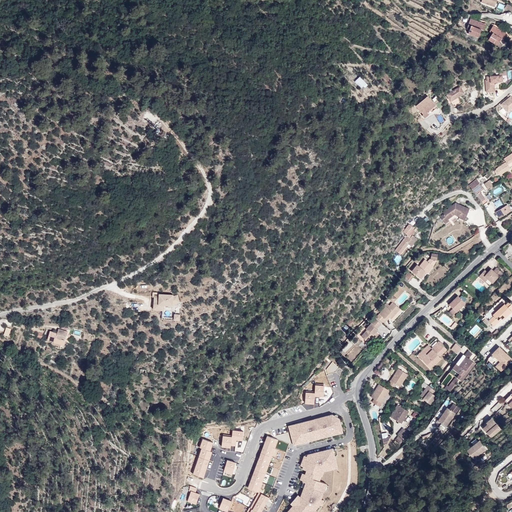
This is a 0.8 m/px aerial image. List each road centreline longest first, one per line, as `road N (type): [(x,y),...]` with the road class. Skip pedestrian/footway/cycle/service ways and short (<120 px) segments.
road 1 (residential): [(492,248),(402,332),(357,392)]
road 2 (residential): [(334,403),(262,426),(235,487),(208,487)]
road 3 (residential): [(273,511),(296,454),(349,438),(346,415),(334,403)]
road 4 (residential): [(357,392),(372,450),(364,511)]
